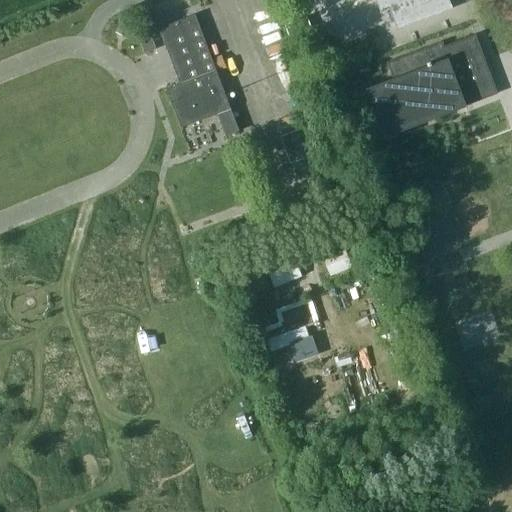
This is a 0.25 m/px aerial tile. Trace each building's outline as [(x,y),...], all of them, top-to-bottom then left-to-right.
[(375,0),(380,11),(389,8),(397,30),(453,9),(449,0),(375,0)] [(218,113),(226,135),(239,131),(195,14),(159,27),(180,83),(167,88),(181,126),(218,113)] [(295,21),(285,25),(289,37),(299,33),(312,28),(307,17),(295,21)] [(133,28),(122,23),(118,31),(129,36),(133,28)] [(145,54),(157,49),(151,34),(139,39),(145,54)] [(366,88),(384,136),(465,105),(497,93),(475,34),(444,46),(442,41),(387,62),(393,78),(366,88)] [(346,109),(341,97),(331,101),(335,113),(346,109)] [(470,120),(488,178),(425,198),(435,230),(464,220),(472,245),(511,232),(511,131),(510,132),(503,110),(470,120)] [(306,127),(280,136),(290,164),(315,155),(306,127)] [(345,250),(323,260),(330,277),(352,268),(345,250)] [(266,264),(275,287),(301,276),(292,254),(266,264)] [(312,336),(290,343),(296,362),(318,355),(312,336)]
